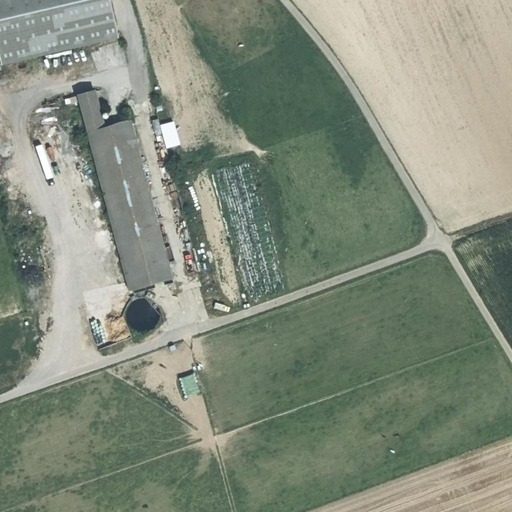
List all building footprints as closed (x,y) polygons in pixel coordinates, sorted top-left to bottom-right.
[(118,37),(109,0),(0,0),(0,55),(2,64),(118,37)] [(78,97),(130,292),(172,281),(130,123),(105,129),(95,92),(78,97)] [(159,125),(166,148),(180,144),(174,121),(159,125)] [(42,256),(36,257),(42,283),(48,282),(42,256)] [(144,298),(141,298),(138,298),(135,299),(132,300),(129,302),(127,305),(125,308),(124,311),(123,314),(124,318),(124,321),(126,324),(127,327),(130,329),(133,331),(136,332),(139,333),(142,333),(146,332),(149,331),(152,329),(154,327),(156,324),(157,321),(158,318),(158,315),(158,311),(157,308),(155,305),(153,303),(151,301),(148,299),(144,298)]
